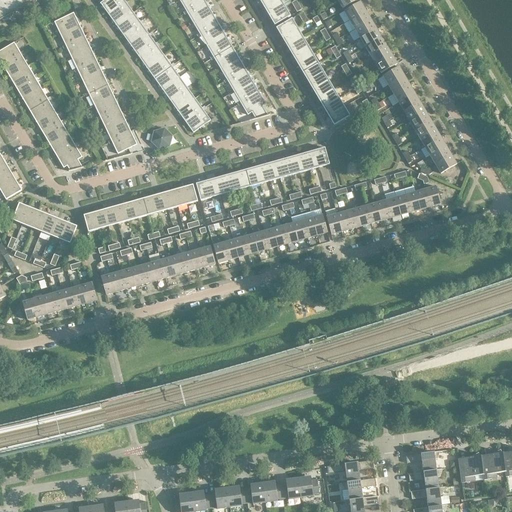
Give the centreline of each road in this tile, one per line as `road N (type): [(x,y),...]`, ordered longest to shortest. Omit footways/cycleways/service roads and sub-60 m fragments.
road 1 (residential): [(0,344),(44,342),(495,215)]
road 2 (residential): [(224,0),(293,115),(287,130),(62,191),(0,97)]
road 3 (residential): [(495,215),(500,194),(386,0)]
road 4 (residential): [(387,444),(149,474)]
road 5 (residential): [(149,474),(22,493),(13,511)]
road 6 (residential): [(511,427),(387,444)]
